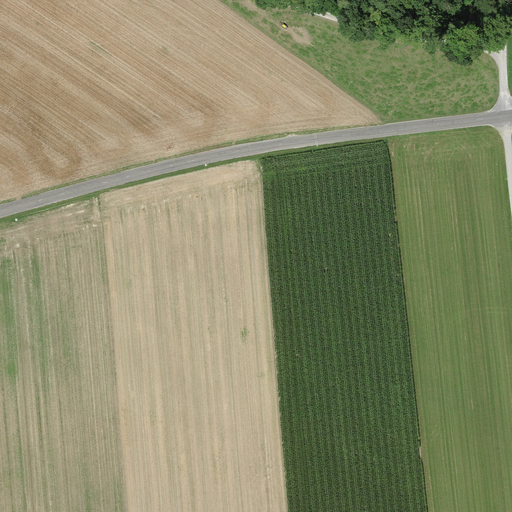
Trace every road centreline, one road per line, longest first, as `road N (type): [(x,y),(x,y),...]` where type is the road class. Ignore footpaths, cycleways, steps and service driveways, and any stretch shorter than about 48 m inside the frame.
road 1 (unclassified): [(0,211),(249,146),(511,115)]
road 2 (track): [(280,0),(502,57)]
